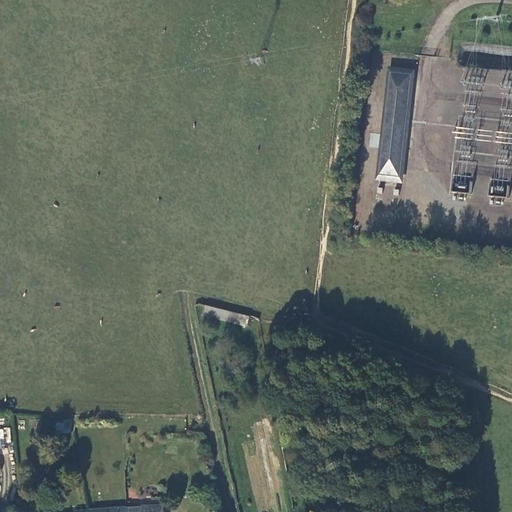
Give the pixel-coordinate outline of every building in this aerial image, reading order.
[(412,75),(390,72),(387,103),(408,106),(412,75)] [(408,106),(387,103),(385,116),(407,119),(408,106)] [(407,119),(385,116),(380,163),(402,165),(407,119)] [(369,147),(378,147),(379,134),(370,133),(369,147)] [(380,163),(379,172),(401,174),(402,165),(380,163)] [(250,316),(204,305),(202,315),(247,326),(250,316)] [(0,446),(10,446),(10,430),(0,429),(0,446)]
